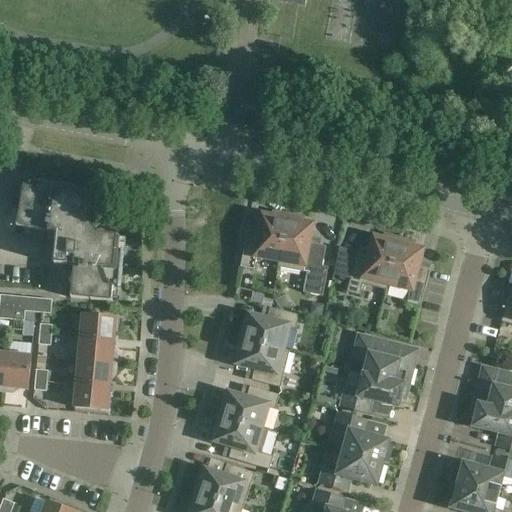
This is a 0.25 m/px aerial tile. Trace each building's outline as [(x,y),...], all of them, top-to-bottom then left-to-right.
[(112,303),(113,289),(119,290),(123,252),(116,252),(118,238),(99,236),(85,218),(88,199),(75,197),(76,190),(38,184),(37,190),(24,187),(16,228),(56,235),(53,266),(74,268),(71,299),(112,303)] [(278,269),(288,217),(274,215),(273,219),(263,217),(259,235),(247,233),(240,269),(254,272),(257,258),(279,262),(278,269)] [(302,220),(288,217),(278,269),(306,274),(303,294),(323,297),(328,269),(322,268),(326,248),(308,244),(311,226),(301,224),(302,220)] [(363,286),(386,292),(399,241),(386,237),(385,242),(374,239),(369,257),(357,254),(347,294),(360,297),(363,286)] [(399,241),(386,292),(387,292),(388,285),(410,291),(407,304),(420,308),(429,272),(417,269),(422,252),(411,249),(413,244),(399,241)] [(250,303),(261,306),(264,296),(252,294),(250,303)] [(511,326),(511,295),(509,295),(501,324),(511,326)] [(0,320),(11,322),(13,298),(0,297),(0,298),(0,320)] [(13,298),(11,322),(24,323),(25,313),(50,315),(52,302),(13,298)] [(242,327),(238,340),(290,353),(290,352),(283,351),(288,329),(296,331),(300,317),(270,309),(267,322),(249,317),(246,328),(242,327)] [(80,340),(114,343),(115,333),(116,333),(117,319),(109,318),(109,319),(82,316),(80,340)] [(39,336),(51,337),(52,327),(40,326),(39,336)] [(51,337),(39,336),(38,346),(50,347),(51,337)] [(363,376),(409,388),(414,371),(410,364),(388,358),(391,344),(358,336),(352,361),(366,364),(363,376)] [(114,343),(80,340),(78,363),(116,366),(117,358),(114,352),(114,343)] [(290,353),(238,340),(235,354),(239,355),(237,365),(254,370),(251,382),(280,389),(290,353)] [(8,355),(4,394),(13,394),(19,391),(28,392),(31,358),(8,355)] [(116,366),(78,363),(76,386),(110,389),(111,381),(115,375),(116,366)] [(293,391),(313,396),(318,375),(299,370),(293,391)] [(35,382),(47,383),(48,373),(36,372),(35,382)] [(474,404),(511,413),(511,375),(510,375),(506,389),(484,384),(478,388),(474,404)] [(409,388),(363,376),(358,396),(344,392),(340,408),(369,416),(372,403),(399,410),(401,402),(405,403),(409,388)] [(47,383),(35,382),(34,392),(46,393),(47,383)] [(110,389),(76,386),(74,409),(100,412),(108,413),(110,399),(109,399),(110,389)] [(217,417),(268,432),(261,430),(268,408),(275,410),(279,397),(250,388),(246,401),(229,395),(225,405),(221,404),(217,417)] [(511,413),(474,404),(470,420),(474,421),(472,429),(499,436),(496,448),(511,452),(511,413)] [(384,463),(388,464),(392,448),(389,447),(390,442),(364,435),(367,422),(339,414),(332,437),(346,441),(342,454),(384,465),(384,463)] [(268,432),(217,417),(213,431),(218,432),(215,443),(232,448),(229,460),(258,469),(269,471),(273,458),(261,455),(268,432)] [(384,465),(342,454),(337,474),(323,470),(319,486),(347,494),(351,481),(377,489),(384,465)] [(457,487),(498,498),(503,478),(511,480),(511,463),(493,458),(490,471),(463,464),(457,487)] [(193,494),(243,511),(255,475),(227,466),(223,478),(205,472),(202,482),(197,480),(193,494)] [(498,511),(494,511),(498,498),(457,487),(456,489),(451,487),(446,504),(451,506),(450,510),(457,511),(498,511)] [(325,511),(341,511),(345,500),(317,492),(312,508),(326,511),(325,511)] [(242,511),(243,511),(193,494),(186,511),(242,511)] [(0,509),(0,510),(4,511),(11,511),(15,505),(3,501),(0,509)] [(43,511),(68,511),(47,503),(43,511)]
